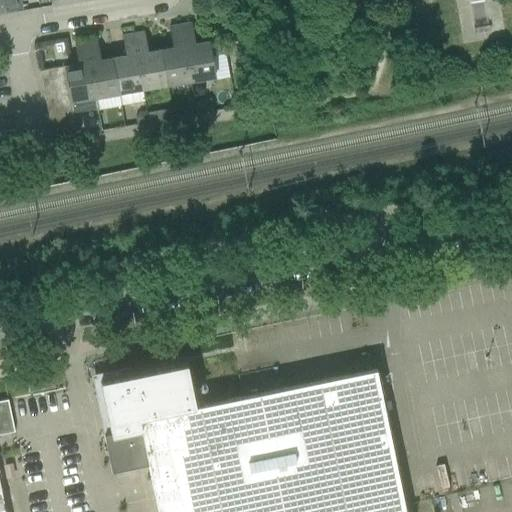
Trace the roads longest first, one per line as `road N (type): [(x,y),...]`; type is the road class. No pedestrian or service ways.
road 1 (unclassified): [(0,319),(511,212)]
road 2 (residential): [(0,31),(182,0)]
